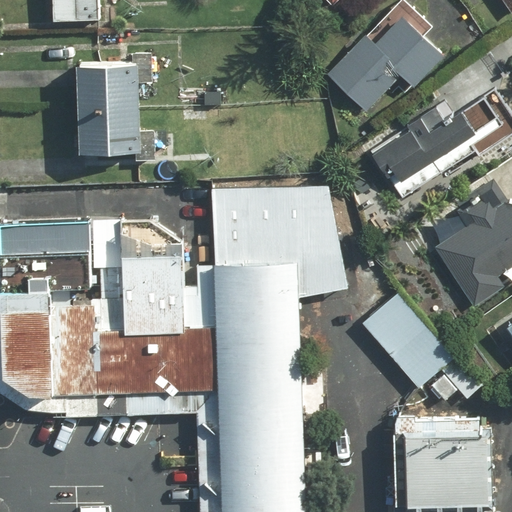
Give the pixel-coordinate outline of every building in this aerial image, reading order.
[(101,0),(48,0),(49,25),(102,24),(101,0)] [(511,0),(499,0),(509,14),(511,11),(511,0)] [(362,34),(324,74),(364,111),(396,77),(409,89),(443,53),(400,12),(371,43),(362,34)] [(137,60),(75,61),(76,161),(138,160),(137,60)] [(445,100),(369,149),(399,195),(469,150),(474,157),(511,132),(511,110),(495,84),(453,112),(445,100)] [(196,106),(175,106),(175,125),(205,125),(205,106),(196,106)] [(452,207),(464,224),(432,247),(475,306),(505,285),(498,275),(511,264),(511,201),(509,201),(493,178),(452,207)] [(219,390),(223,511),(305,511),(299,296),(353,287),(333,185),(216,183),(216,266),(219,390)] [(219,390),(216,266),(183,264),(183,239),(152,219),(2,225),(7,380),(30,398),(219,390)] [(456,355),(401,287),(359,321),(414,389),(456,355)] [(511,319),(502,326),(511,341),(511,319)] [(482,511),(481,414),(398,415),(399,511),(482,511)]
